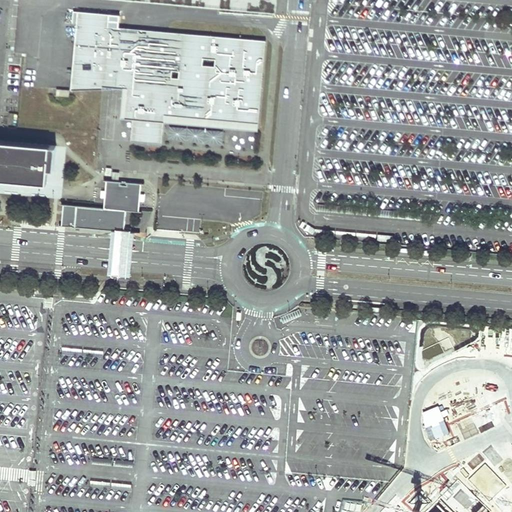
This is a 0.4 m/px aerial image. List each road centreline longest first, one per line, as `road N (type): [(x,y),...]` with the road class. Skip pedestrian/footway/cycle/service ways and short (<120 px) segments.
road 1 (unclassified): [(297,282),(511,301)]
road 2 (unclassified): [(511,279),(299,262)]
road 3 (unclassified): [(299,262),(286,240),(261,234),(240,245),(231,267),(238,289),(258,301),(281,298),(297,282)]
